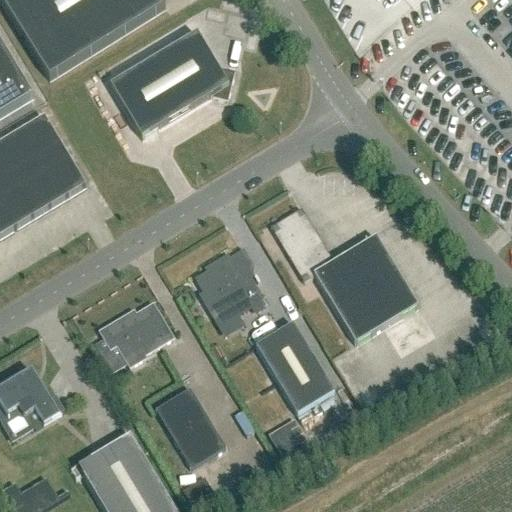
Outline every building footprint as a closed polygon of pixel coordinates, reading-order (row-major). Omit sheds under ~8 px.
[(0,0),(0,5),(50,85),(166,13),(157,0),(0,0)] [(228,107),(235,78),(219,74),(198,39),(110,91),(142,145),(212,103),(228,107)] [(0,121),(33,102),(0,46),(0,121)] [(0,244),(87,192),(45,122),(0,149),(0,244)] [(334,268),(302,214),(271,233),(304,288),(315,282),(356,350),(418,312),(376,243),(334,268)] [(209,278),(197,285),(205,299),(201,301),(211,318),(216,316),(220,323),(234,315),(236,318),(250,310),(253,314),(255,317),(266,310),(262,303),(245,274),(251,270),(243,257),(230,265),(228,262),(206,274),(209,278)] [(174,344),(153,310),(132,322),(127,321),(100,337),(110,355),(117,352),(130,374),(146,364),(145,361),(174,344)] [(458,336),(470,357),(483,350),(471,329),(458,336)] [(297,421),(335,398),(294,330),(256,352),(297,421)] [(37,434),(43,430),(44,433),(61,422),(60,420),(65,416),(56,402),(51,405),(33,376),(0,395),(0,426),(16,416),(28,419),(37,434)] [(192,476),(226,454),(190,395),(156,416),(192,476)] [(102,511),(173,511),(130,441),(79,473),(84,481),(84,482),(102,511)] [(288,472),(311,459),(302,444),(280,458),(288,472)] [(14,489),(2,497),(11,511),(50,511),(59,507),(46,485),(21,500),(14,489)]
